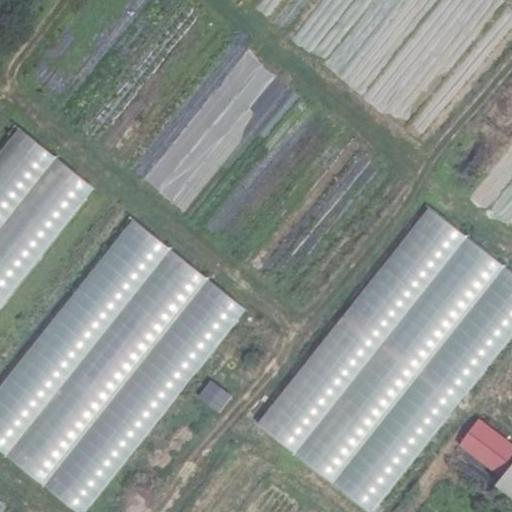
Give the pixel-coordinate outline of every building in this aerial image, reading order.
[(43,99),(276,277),(365,162),(355,155),(362,145),(345,132),(317,169),(308,171),(332,190),(322,204),(304,207),(310,212),(302,223),(300,212),(279,196),(278,197),(280,198),(263,201),(251,147),(252,145),(289,137),(311,109),(293,95),(304,93),(183,0),(118,0),(86,43),(99,52),(74,57),(43,99)] [(339,45),(321,31),(344,0),(315,0),(287,37),(324,65),(339,45)] [(0,312),(97,183),(18,124),(0,148),(0,312)] [(511,265),(426,203),(262,428),(377,511),(381,511),(511,333),(511,265)] [(127,216),(0,395),(0,450),(87,511),(96,511),(247,300),(127,216)] [(511,441),(483,417),(461,444),(504,479),(511,468),(511,441)] [(511,470),(500,486),(511,495),(511,470)]
